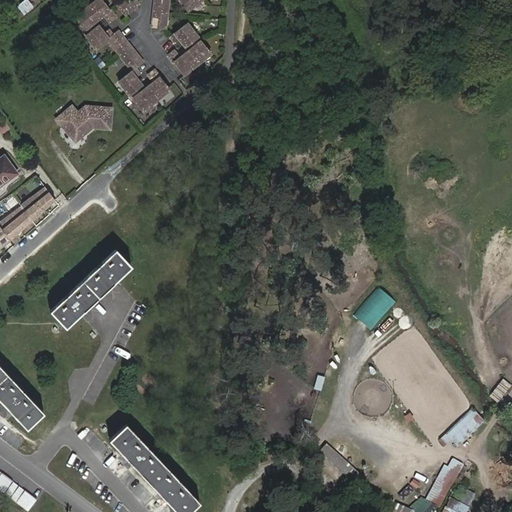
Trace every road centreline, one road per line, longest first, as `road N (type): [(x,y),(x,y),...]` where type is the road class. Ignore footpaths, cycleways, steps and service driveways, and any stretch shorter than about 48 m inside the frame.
road 1 (unknown): [(212,511),(232,58)]
road 2 (residential): [(0,271),(100,180)]
